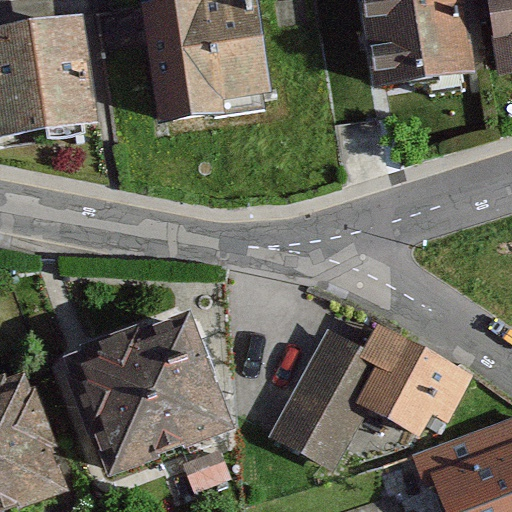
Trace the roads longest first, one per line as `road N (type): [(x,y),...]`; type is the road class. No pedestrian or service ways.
road 1 (residential): [(250,247),(370,273),(511,369)]
road 2 (residential): [(250,247),(361,232),(511,185)]
road 3 (residential): [(0,209),(250,247)]
